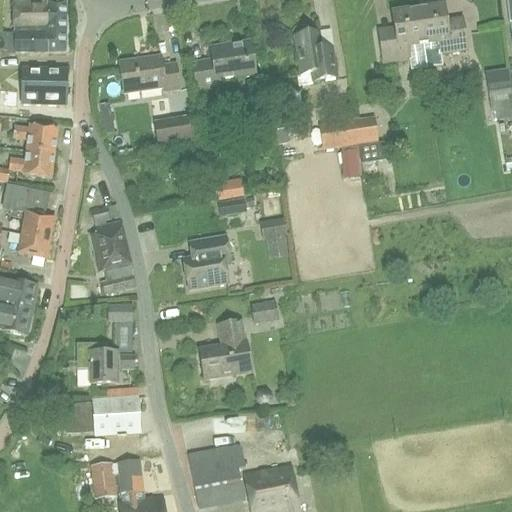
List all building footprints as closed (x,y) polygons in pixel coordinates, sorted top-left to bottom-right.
[(13,36),(0,35),(0,50),(10,51),(13,54),(65,54),(65,3),(12,3),(12,34),(13,34),(13,36)] [(417,10),(422,45),(437,43),(439,55),(467,51),(463,26),(446,29),(443,6),(417,10)] [(407,48),(422,45),(417,10),(391,14),(395,37),(378,39),(382,64),(409,59),(407,48)] [(293,37),(299,77),(310,75),(311,82),(336,79),(332,53),(321,55),(318,33),(293,37)] [(249,44),(209,50),(211,62),(191,65),(195,92),(217,89),(216,83),(254,77),(249,44)] [(159,58),(118,64),(123,96),(163,90),(163,93),(179,91),(175,65),(161,68),(159,58)] [(64,107),(65,88),(65,70),(21,69),(20,106),(64,107)] [(487,88),(491,113),(511,110),(511,106),(509,85),(487,88)] [(95,124),(109,122),(105,92),(91,94),(95,124)] [(358,152),(360,165),(379,162),(374,119),(359,121),(357,106),(351,107),(353,122),(357,147),(358,152)] [(189,119),(154,124),(157,147),(193,142),(189,119)] [(0,120),(0,132),(7,133),(8,122),(0,120)] [(321,153),(357,147),(353,122),(318,127),(321,153)] [(27,142),(25,152),(53,156),(56,131),(28,128),(28,130),(13,128),(11,140),(27,142)] [(203,159),(200,144),(187,146),(190,168),(204,166),(203,159)] [(9,161),(8,173),(23,174),(22,177),(50,181),(53,156),(25,152),(24,163),(9,161)] [(361,178),(360,165),(358,152),(340,154),(343,181),(361,178)] [(214,185),(216,201),(242,198),(240,181),(214,185)] [(25,213),(17,255),(46,260),(54,218),(42,216),(46,196),(7,189),(3,209),(25,213)] [(100,196),(102,208),(117,205),(115,193),(100,196)] [(237,210),(252,209),(251,198),(236,200),(237,210)] [(93,225),(118,218),(115,206),(90,213),(93,225)] [(284,220),(259,224),(262,242),(287,237),(284,220)] [(131,271),(120,223),(95,229),(96,234),(89,235),(88,235),(97,274),(98,274),(102,273),(105,283),(100,284),(102,296),(135,288),(130,271),(131,271)] [(186,294),(229,287),(226,266),(231,265),(226,236),(187,243),(189,250),(187,251),(189,258),(180,260),(186,294)] [(87,285),(88,274),(73,273),(73,285),(87,285)] [(0,305),(32,313),(37,288),(0,279),(0,305)] [(274,302),(250,306),(253,326),(278,322),(274,302)] [(26,337),(32,313),(0,305),(0,332),(26,339),(27,337),(26,337)] [(131,323),(131,307),(107,308),(107,324),(131,323)] [(202,382),(251,374),(246,344),(244,344),(240,323),(217,327),(220,348),(197,352),(202,382)] [(134,355),(134,344),(110,344),(110,354),(134,355)] [(116,371),(118,371),(118,357),(116,357),(116,355),(105,355),(105,346),(77,346),(77,370),(90,370),(90,386),(116,386),(116,371)] [(0,364),(0,377),(8,384),(14,376),(0,364)] [(266,391),(258,392),(255,400),(261,407),(269,405),(272,397),(266,391)] [(91,400),(94,439),(140,436),(138,397),(91,400)] [(244,471),(239,447),(187,457),(192,482),(244,471)] [(138,461),(116,464),(118,479),(120,498),(143,495),(140,476),(138,461)] [(89,468),(93,501),(115,498),(111,465),(89,468)] [(249,511),(297,511),(289,469),(243,478),(249,511)] [(164,511),(163,500),(117,505),(118,511),(164,511)]
